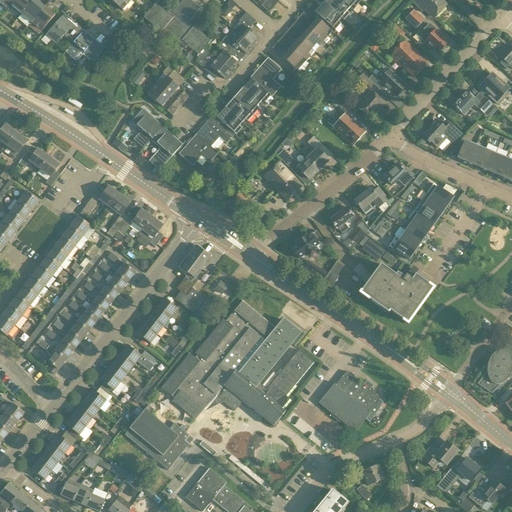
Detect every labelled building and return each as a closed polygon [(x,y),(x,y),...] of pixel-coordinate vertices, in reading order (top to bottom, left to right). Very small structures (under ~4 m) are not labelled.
[(33,0),(16,0),(10,7),(20,16),(33,0)] [(33,0),(20,16),(30,24),(44,7),(36,0),(33,0)] [(50,0),(49,2),(44,7),(30,24),(39,33),(54,16),(51,12),(55,7),(57,9),(60,5),(55,1),(55,0),(50,0)] [(132,2),(130,0),(109,0),(124,12),(132,2)] [(199,55),(211,41),(194,26),(191,29),(186,24),(200,8),(190,0),(182,0),(172,12),(169,10),(167,13),(155,3),(143,17),(161,32),(163,29),(185,48),(187,45),(199,55)] [(349,8),(339,0),(334,0),(333,2),(330,0),(326,0),(324,3),(328,7),(340,18),(343,20),(349,13),(346,11),(349,8)] [(339,0),(349,8),(352,4),(355,7),(360,0),(359,0),(339,0)] [(409,0),(422,12),(425,9),(434,17),(446,5),(440,0),(409,0)] [(267,2),(264,6),(270,11),(273,7),(267,2)] [(338,21),(340,18),(328,7),(324,12),(319,8),(315,13),(335,30),(340,23),(338,21)] [(414,10),(406,18),(416,28),(424,20),(414,10)] [(233,30),(252,46),(259,38),(249,29),(256,21),(246,12),(239,21),(240,22),(233,30)] [(72,45),(84,30),(65,14),(45,36),(55,45),(63,36),(72,45)] [(297,19),(303,24),(306,21),(300,15),(297,19)] [(316,18),(307,28),(325,43),(333,33),(316,18)] [(303,24),(297,19),(294,22),(300,27),(303,24)] [(448,42),(428,24),(423,30),(426,33),(421,39),(422,39),(418,44),(427,52),(431,48),(437,54),(448,42)] [(316,53),(325,43),(307,28),(299,38),(316,53)] [(84,30),(72,45),(65,53),(75,62),(82,53),(92,62),(104,47),(84,30)] [(245,54),(252,46),(233,30),(227,37),(226,36),(221,41),(234,52),(238,48),(245,54)] [(122,37),(133,47),(138,41),(127,31),(122,37)] [(280,38),(286,44),(289,40),(283,35),(280,38)] [(286,44),(280,38),(277,42),(283,47),(286,44)] [(316,53),(299,38),(290,48),(307,63),(316,53)] [(217,59),(231,71),(237,63),(230,57),(234,52),(221,41),(217,46),(224,52),(217,59)] [(427,64),(405,42),(392,56),(414,78),(427,64)] [(511,46),(511,47),(508,44),(498,55),(502,59),(499,63),(506,69),(509,66),(511,69),(511,46)] [(299,73),(307,63),(290,48),(282,58),(299,73)] [(251,79),(270,96),(272,97),(281,87),(272,80),(281,70),(267,58),(250,78),(251,79)] [(224,79),(231,71),(217,59),(213,63),(212,62),(209,66),(204,62),(200,66),(212,77),(216,72),(224,79)] [(168,66),(162,73),(168,78),(174,71),(168,66)] [(373,74),(368,79),(379,90),(378,90),(379,90),(384,85),(396,97),(398,95),(399,96),(405,89),(404,88),(406,86),(389,70),(379,80),(373,74)] [(162,73),(153,83),(170,97),(179,87),(168,78),(162,73)] [(362,74),(356,81),(367,91),(373,85),(362,74)] [(270,96),(251,79),(246,83),(242,88),(259,103),(262,100),(265,102),(270,96)] [(488,90),(487,91),(497,101),(499,99),(504,103),(511,96),(507,91),(509,89),(503,82),(501,84),(497,80),(493,85),(490,84),(487,88),(488,90)] [(170,97),(153,83),(145,93),(162,107),(170,97)] [(259,103),(242,88),(238,93),(233,98),(253,115),(258,109),(256,107),(259,103)] [(452,105),(460,112),(464,116),(473,105),(474,106),(478,102),(475,98),(466,90),(452,105)] [(385,105),(371,91),(356,106),(369,118),(378,108),(380,110),(385,105)] [(492,105),(485,98),(483,97),(478,102),(474,106),(484,114),(492,105)] [(177,98),(175,101),(181,107),(184,103),(177,98)] [(233,98),(225,108),(241,123),(245,119),(247,122),(253,115),(233,98)] [(181,107),(175,101),(172,105),(178,110),(181,107)] [(225,108),(216,118),(235,134),(236,135),(241,128),(238,126),(241,123),(225,108)] [(143,149),(150,140),(162,127),(143,109),(130,123),(140,132),(133,140),(143,149)] [(366,132),(345,113),(332,127),(353,146),(366,132)] [(195,134),(209,146),(218,137),(226,144),(235,134),(216,118),(212,115),(195,134)] [(453,144),(462,134),(450,123),(445,128),(437,122),(424,136),(428,139),(427,140),(430,142),(431,141),(437,147),(443,140),(439,136),(441,133),(453,144)] [(0,143),(1,142),(6,145),(16,132),(4,124),(0,129),(0,143)] [(479,128),(475,125),(470,131),(473,134),(479,128)] [(162,127),(150,140),(159,149),(149,161),(159,170),(182,144),(162,127)] [(16,132),(6,145),(13,150),(9,155),(14,158),(18,154),(27,141),(16,132)] [(218,154),(209,146),(195,134),(178,154),(192,166),(201,156),(209,164),(218,154)] [(307,158),(318,170),(328,160),(320,152),(324,147),(313,136),(307,142),(314,150),(307,158)] [(467,163),(475,145),(465,141),(457,158),(459,159),(458,159),(467,163)] [(477,167),(485,150),(475,145),(467,163),(476,167),(476,166),(477,167)] [(39,169),(48,156),(38,148),(33,155),(27,150),(18,163),(24,167),(29,161),(39,169)] [(318,170),(307,158),(298,166),(282,150),(276,156),(295,175),(300,171),(308,180),(318,170)] [(487,171),(495,154),(485,150),(477,167),(479,167),(478,168),(487,171)] [(497,175),(505,158),(495,154),(487,171),(496,175),(497,175)] [(59,164),(48,156),(39,169),(49,176),(45,182),(51,187),(59,174),(54,171),(59,164)] [(511,161),(505,158),(497,175),(498,176),(507,180),(511,168),(511,161)] [(301,186),(278,162),(263,177),(286,201),(301,186)] [(410,181),(414,174),(407,170),(405,172),(401,168),(403,166),(399,162),(398,164),(397,163),(396,165),(394,163),(390,166),(392,168),(383,176),(391,185),(396,180),(405,187),(410,181)] [(12,171),(7,167),(0,176),(0,177),(5,181),(12,171)] [(422,172),(413,183),(418,187),(426,177),(422,173),(422,172)] [(433,184),(427,193),(446,207),(452,200),(451,199),(452,198),(433,184)] [(406,192),(409,195),(414,188),(411,185),(406,192)] [(0,192),(4,195),(8,189),(5,186),(0,192)] [(109,208),(119,194),(108,186),(102,194),(97,191),(80,214),(86,218),(99,200),(109,208)] [(354,201),(361,209),(361,210),(365,214),(372,208),(368,204),(373,200),(379,207),(388,200),(378,187),(373,191),(370,188),(354,201)] [(29,214),(36,205),(39,201),(26,191),(23,195),(16,204),(29,214)] [(404,201),(409,195),(406,192),(400,198),(404,201)] [(446,207),(427,193),(426,194),(430,197),(424,205),(421,202),(420,202),(439,216),(440,215),(446,207)] [(119,194),(109,208),(120,216),(112,227),(106,234),(112,238),(117,231),(129,215),(123,212),(130,202),(119,194)] [(242,218),(245,215),(246,216),(250,211),(234,198),(230,202),(232,204),(229,207),(242,218)] [(392,208),(395,211),(400,205),(397,202),(392,208)] [(439,217),(439,216),(420,202),(414,211),(433,225),(439,217)] [(21,224),(29,214),(16,204),(9,214),(21,224)] [(337,228),(341,234),(349,229),(344,223),(353,216),(347,207),(330,220),(334,225),(333,225),(335,228),(335,227),(337,228)] [(390,217),(395,211),(392,208),(386,214),(390,217)] [(132,223),(142,230),(151,218),(141,210),(134,219),(129,215),(117,231),(123,235),(132,223)] [(418,214),(412,223),(427,234),(428,233),(433,225),(414,211),(418,214)] [(21,224),(9,214),(1,223),(14,233),(21,224)] [(70,227),(82,237),(90,227),(77,217),(70,227)] [(357,226),(363,222),(360,217),(354,222),(357,226)] [(151,218),(142,230),(139,235),(155,247),(163,236),(158,232),(162,226),(151,218)] [(378,225),(381,228),(386,221),(383,219),(378,225)] [(427,234),(412,223),(408,220),(401,229),(405,231),(421,243),(427,235),(426,234),(427,234)] [(0,237),(7,243),(14,233),(1,223),(0,225),(0,237)] [(376,234),(381,228),(378,225),(372,231),(376,234)] [(70,227),(62,237),(75,247),(82,237),(70,227)] [(357,228),(350,237),(357,244),(365,234),(357,228)] [(296,244),(297,245),(291,249),(299,259),(304,255),(305,257),(315,249),(314,248),(323,241),(316,231),(307,238),(306,236),(296,244)] [(421,243),(405,231),(399,240),(395,237),(414,251),(415,250),(421,243)] [(360,244),(364,248),(363,250),(377,261),(385,251),(366,236),(360,244)] [(54,247),(67,256),(75,247),(62,237),(54,247)] [(414,252),(414,251),(395,237),(389,246),(408,260),(414,252)] [(102,245),(106,249),(111,243),(107,240),(102,245)] [(54,247),(47,256),(60,266),(67,256),(54,247)] [(194,279),(200,271),(210,258),(196,247),(187,259),(180,268),(186,272),(184,275),(186,277),(182,282),(176,289),(180,292),(175,300),(201,320),(212,305),(191,289),(197,281),(194,279)] [(103,253),(99,249),(94,255),(98,258),(103,253)] [(110,253),(106,258),(114,264),(118,259),(110,253)] [(39,266),(52,276),(60,266),(47,256),(39,266)] [(87,265),(91,268),(95,262),(91,259),(87,265)] [(328,273),(307,260),(302,268),(323,281),(328,273)] [(120,268),(115,273),(127,283),(135,273),(120,261),(117,266),(120,268)] [(110,269),(103,262),(98,267),(106,274),(110,269)] [(337,276),(343,266),(337,262),(330,272),(337,276)] [(406,275),(404,278),(397,273),(395,275),(380,265),(359,293),(388,314),(390,311),(407,324),(433,288),(409,271),(406,275)] [(39,266),(32,276),(45,286),(52,276),(39,266)] [(79,275),(83,278),(88,272),(84,269),(79,275)] [(95,272),(91,277),(99,283),(103,279),(95,272)] [(127,283),(115,273),(108,283),(119,292),(127,283)] [(24,286),(37,296),(45,286),(32,276),(24,286)] [(80,282),(76,279),(71,285),(75,288),(80,282)] [(87,282),(83,287),(90,293),(95,288),(87,282)] [(108,283),(100,293),(112,302),(119,292),(108,283)] [(226,288),(220,284),(216,290),(222,294),(226,288)] [(24,286),(16,296),(29,306),(37,296),(24,286)] [(72,292),(68,288),(63,294),(67,298),(72,292)] [(76,296),(83,303),(87,298),(79,292),(76,296)] [(112,302),(100,293),(92,302),(104,311),(112,302)] [(9,306),(22,316),(29,306),(16,296),(9,306)] [(56,304),(59,307),(64,301),(60,298),(56,304)] [(164,298),(157,307),(171,317),(177,308),(164,298)] [(72,301),(68,306),(76,312),(80,308),(72,301)] [(92,302),(85,312),(96,321),(104,311),(92,302)] [(195,420),(215,396),(235,412),(243,402),(273,427),(273,428),(284,414),(281,411),(290,400),(286,397),(313,364),(298,351),(266,390),(257,383),(298,334),(283,321),(276,330),(242,302),(225,322),(223,320),(195,354),(197,356),(194,359),(189,354),(161,389),(173,399),(172,401),(195,420)] [(9,306),(1,316),(14,326),(22,316),(9,306)] [(157,307),(150,315),(164,326),(171,317),(157,307)] [(56,311),(52,308),(48,314),(52,317),(56,311)] [(64,311),(60,316),(68,322),(72,317),(64,311)] [(96,321),(85,312),(77,322),(89,331),(96,321)] [(150,315),(143,324),(157,335),(164,326),(150,315)] [(14,326),(1,316),(0,317),(0,330),(7,336),(14,326)] [(49,321),(45,318),(40,324),(44,327),(49,321)] [(56,320),(52,325),(60,332),(64,327),(56,320)] [(74,326),(70,331),(81,340),(89,331),(77,322),(76,322),(74,320),(71,323),(74,326)] [(157,335),(143,324),(137,333),(150,343),(157,335)] [(41,331),(37,328),(32,333),(36,337),(41,331)] [(45,335),(53,341),(57,336),(49,330),(45,335)] [(62,341),(73,350),(81,340),(70,331),(62,341)] [(501,349),(499,350),(497,350),(495,352),(492,354),(490,357),(489,360),(488,362),(488,364),(487,367),(487,370),(478,383),(491,393),(508,376),(510,378),(511,375),(511,336),(502,349),(501,349)] [(24,343),(28,346),(33,340),(29,337),(24,343)] [(66,360),(54,350),(54,351),(49,346),(40,338),(35,343),(50,355),(46,360),(52,365),(48,370),(54,375),(66,360)] [(62,341),(54,350),(66,360),(73,350),(62,341)] [(127,345),(120,354),(134,364),(136,361),(149,371),(153,366),(140,356),(141,355),(127,345)] [(120,354),(114,362),(127,373),(134,364),(120,354)] [(114,362),(107,371),(120,382),(127,373),(114,362)] [(120,382),(107,371),(100,380),(113,391),(120,382)] [(355,433),(365,420),(369,423),(372,419),(376,413),(380,408),(383,403),(379,400),(380,399),(369,391),(370,389),(366,386),(365,387),(346,372),(335,387),(333,386),(319,404),(333,416),(332,417),(339,422),(340,421),(355,433)] [(92,390),(86,399),(99,409),(106,400),(92,390)] [(4,413),(16,422),(23,412),(12,403),(2,395),(0,397),(0,400),(9,407),(4,413)] [(86,399),(79,408),(92,418),(99,409),(86,399)] [(136,444),(168,470),(193,440),(189,436),(190,436),(174,423),(169,429),(151,414),(154,410),(148,405),(145,409),(142,412),(128,429),(129,429),(125,435),(136,444)] [(79,408),(72,416),(85,427),(92,418),(79,408)] [(16,422),(4,413),(0,409),(0,416),(1,417),(0,417),(0,424),(8,432),(16,422)] [(85,427),(72,416),(65,425),(68,428),(65,432),(77,442),(80,444),(83,439),(79,435),(85,427)] [(0,440),(1,441),(8,432),(0,424),(0,440)] [(77,442),(65,432),(61,437),(71,445),(73,446),(77,442)] [(103,440),(107,443),(111,438),(103,432),(99,437),(103,440)] [(58,435),(51,443),(65,454),(71,445),(58,435)] [(216,453),(203,442),(199,446),(213,457),(216,453)] [(51,443),(44,452),(58,463),(65,454),(51,443)] [(438,453),(431,447),(421,459),(434,469),(441,461),(446,465),(457,452),(446,443),(438,453)] [(72,461),(76,465),(86,453),(82,450),(72,461)] [(37,461),(51,472),(58,463),(44,452),(37,461)] [(449,485),(447,483),(450,479),(453,481),(459,473),(469,481),(478,469),(466,459),(459,469),(454,465),(445,475),(438,483),(436,486),(444,491),(449,485)] [(103,468),(106,463),(99,460),(97,465),(103,468)] [(54,474),(51,472),(37,461),(30,470),(44,480),(47,476),(50,479),(54,474)] [(384,479),(378,465),(361,473),(367,487),(384,479)] [(209,468),(195,486),(185,498),(202,511),(212,500),(226,511),(256,511),(225,485),(227,483),(209,468)] [(60,496),(74,501),(81,484),(68,478),(60,496)] [(486,492),(479,486),(469,499),(481,508),(487,501),(492,505),(504,490),(494,482),(486,492)] [(11,503),(19,493),(8,484),(0,493),(0,502),(1,503),(0,504),(0,506),(5,511),(11,503)] [(81,484),(74,501),(87,507),(92,495),(94,490),(81,484)] [(371,496),(362,485),(356,490),(366,501),(371,496)] [(340,511),(347,504),(333,492),(322,505),(330,511),(340,511)] [(30,502),(19,493),(11,503),(22,511),(30,502)] [(100,511),(105,501),(92,495),(87,507),(98,511),(100,511)] [(108,510),(110,511),(127,511),(128,511),(131,507),(119,498),(108,510)] [(40,511),(41,511),(30,502),(22,511),(40,511)]
